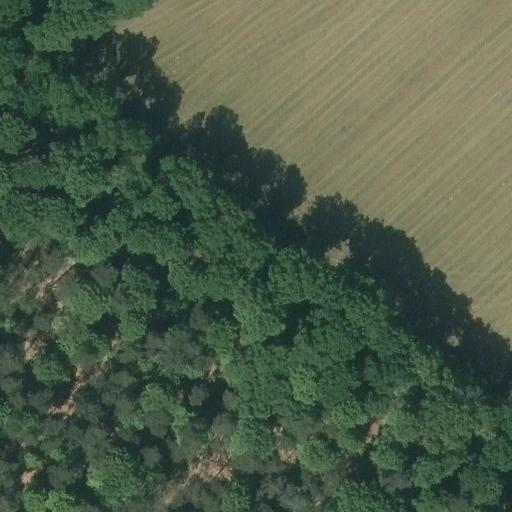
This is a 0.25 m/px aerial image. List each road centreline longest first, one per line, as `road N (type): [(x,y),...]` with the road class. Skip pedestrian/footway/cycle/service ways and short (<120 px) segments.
road 1 (track): [(0,96),(511,486)]
road 2 (unknown): [(0,149),(114,218),(148,261),(358,403),(424,464),(497,511)]
